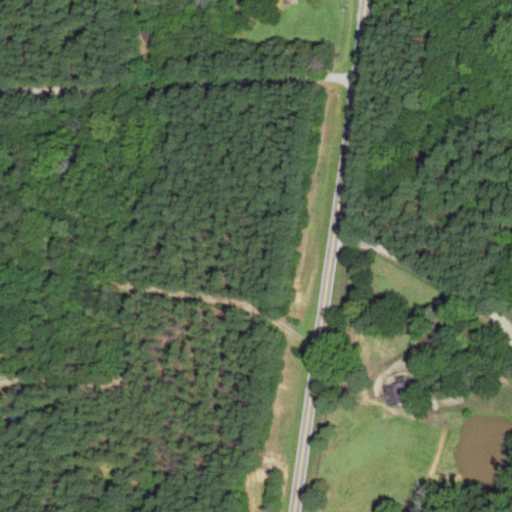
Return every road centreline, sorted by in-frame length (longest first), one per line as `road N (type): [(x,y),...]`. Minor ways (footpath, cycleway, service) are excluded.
road 1 (tertiary): [(294,511),(337,233)]
road 2 (tertiary): [(337,233),(365,0)]
